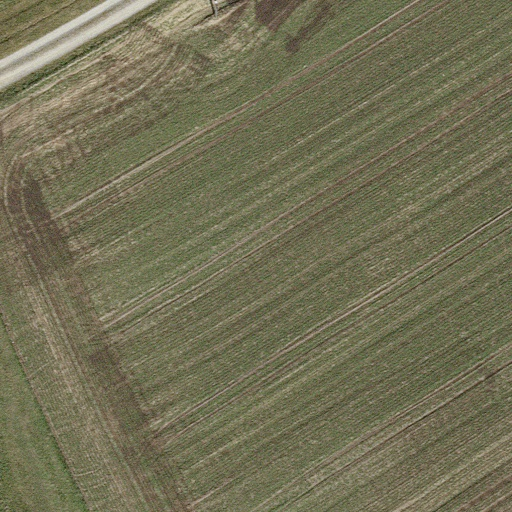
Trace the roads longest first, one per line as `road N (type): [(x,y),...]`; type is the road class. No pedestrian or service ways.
road 1 (track): [(80,511),(0,286)]
road 2 (unclassified): [(145,0),(0,84)]
